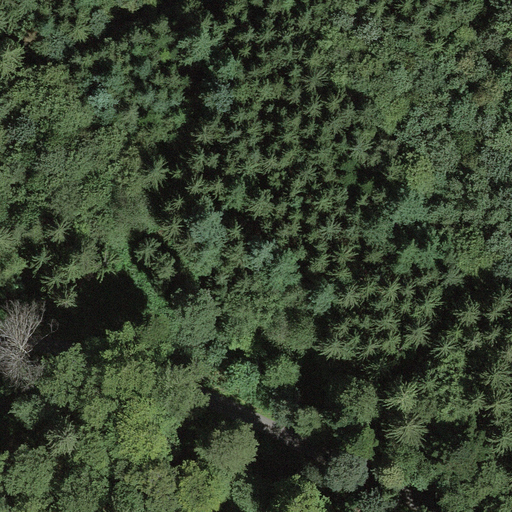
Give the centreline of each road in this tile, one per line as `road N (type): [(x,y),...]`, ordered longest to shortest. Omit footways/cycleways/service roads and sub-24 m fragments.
road 1 (unclassified): [(440,511),(183,383),(0,338)]
road 2 (track): [(0,90),(186,0)]
